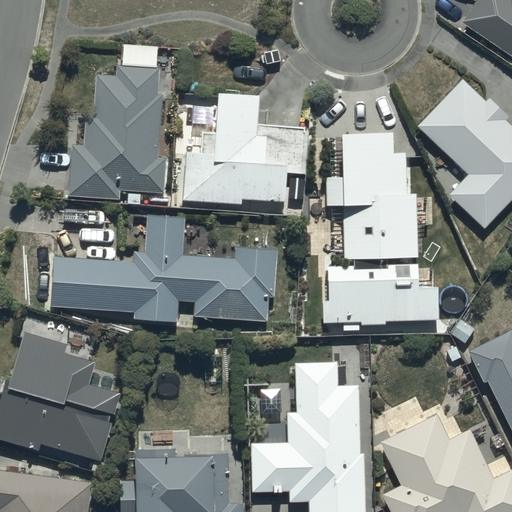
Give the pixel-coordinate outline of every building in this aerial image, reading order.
[(511,0),(468,0),(453,25),(511,64),(511,0)] [(64,146),(61,197),(113,201),(114,192),(157,195),(159,161),(150,160),(154,97),(151,97),(154,58),(117,55),(116,69),(112,68),(111,77),(89,76),(87,114),(80,113),(78,147),(64,146)] [(460,178),(443,197),(476,228),(511,188),(511,118),(506,126),(457,81),(410,132),(460,178)] [(179,154),(176,203),(234,207),(234,202),(277,205),(278,177),(298,178),(301,131),(250,128),(252,98),(206,95),(203,135),(194,135),(193,155),(179,154)] [(329,137),(330,179),(318,179),(318,207),(329,207),(329,215),(335,215),(336,263),(346,262),(346,268),(318,269),(318,302),(311,302),(312,325),(354,324),(354,326),(380,326),(380,322),(435,322),(434,264),(381,265),(381,260),(411,260),(410,195),(401,195),(400,155),(387,155),(386,136),(329,137)] [(126,265),(48,260),(44,309),(127,315),(127,321),(170,324),(171,304),(188,305),(187,318),(259,323),(261,299),(268,299),(271,252),(229,249),(228,260),(174,257),(177,221),(140,219),(137,255),(126,254),(126,265)] [(511,330),(469,351),(485,383),(488,381),(511,429),(511,330)] [(16,335),(0,382),(0,445),(33,456),(37,446),(89,464),(111,396),(80,386),(86,366),(54,355),(56,349),(16,335)] [(282,444),(243,444),(244,495),(284,494),(284,505),(300,504),(299,511),(356,511),(354,388),(332,389),(332,364),(288,365),(289,417),(281,417),(282,444)] [(430,417),(372,445),(393,488),(376,497),(383,511),(511,511),(511,480),(507,471),(487,480),(463,430),(442,441),(430,417)] [(170,452),(128,452),(128,465),(121,465),(122,483),(111,483),(111,511),(236,511),(236,503),(222,503),(221,456),(180,457),(180,461),(170,461),(170,452)] [(81,511),(85,484),(0,473),(0,511),(81,511)]
